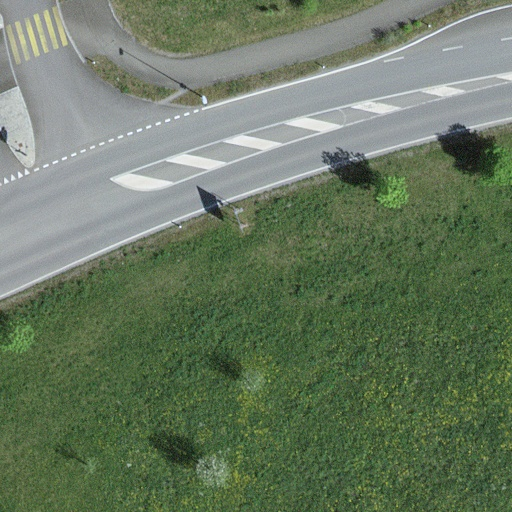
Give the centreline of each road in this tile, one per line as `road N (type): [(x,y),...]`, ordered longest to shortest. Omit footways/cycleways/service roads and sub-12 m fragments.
road 1 (secondary): [(511,68),(429,79),(51,200)]
road 2 (unclassified): [(51,200),(3,49),(2,0)]
